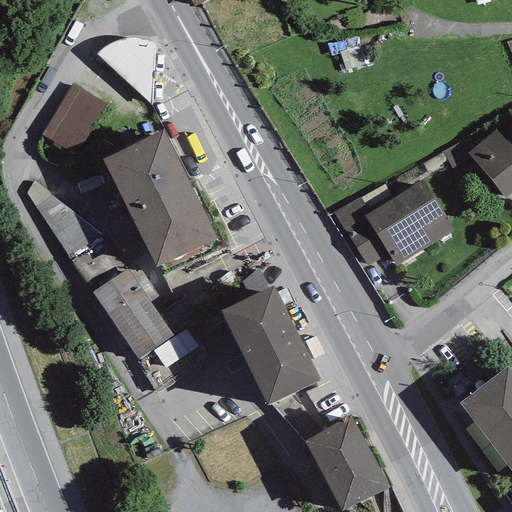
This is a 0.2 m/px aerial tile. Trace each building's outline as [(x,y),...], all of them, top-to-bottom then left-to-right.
[(105,47),(97,54),(151,104),(155,43),(143,40),(133,38),(121,40),(114,42),(105,47)] [(108,104),(74,83),(41,136),(75,157),(108,104)] [(163,130),(102,160),(156,266),(217,239),(163,130)] [(495,130),(467,153),(505,199),(511,192),(511,135),(506,141),(495,130)] [(369,213),(364,216),(389,254),(396,266),(454,230),(422,180),(369,213)] [(33,181),(25,193),(157,393),(208,357),(188,327),(173,337),(150,302),(159,297),(136,264),(126,270),(101,235),(33,181)] [(368,267),(389,254),(364,216),(369,213),(359,198),(333,213),(368,267)] [(249,297),(268,288),(258,268),(242,282),(249,297)] [(249,297),(221,311),(267,405),(321,381),(273,286),(268,288),(249,297)] [(511,372),(508,367),(460,403),(511,470),(511,372)] [(350,415),(304,442),(341,511),(389,488),(350,415)]
